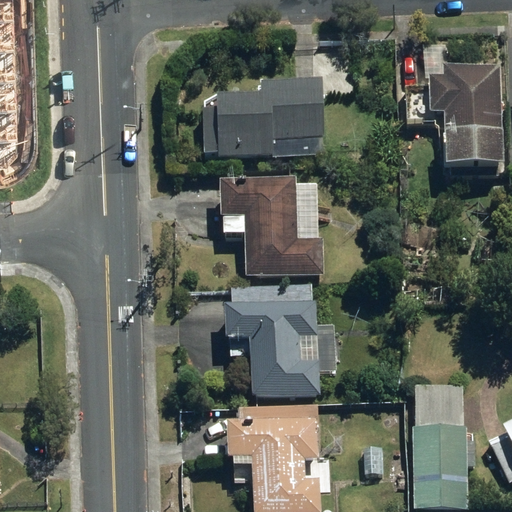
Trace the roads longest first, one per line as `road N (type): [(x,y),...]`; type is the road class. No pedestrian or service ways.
road 1 (unclassified): [(106,236),(116,511)]
road 2 (unclassified): [(98,3),(106,236)]
